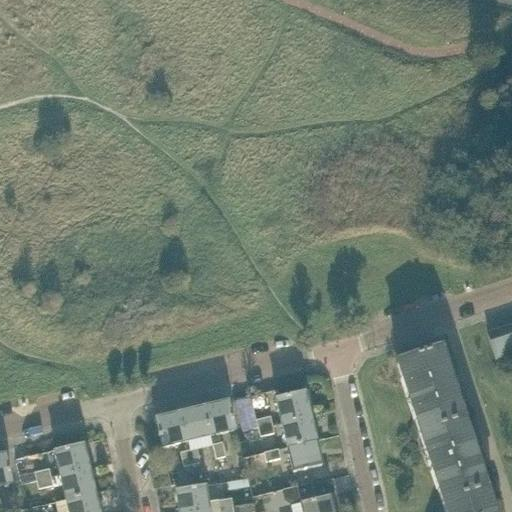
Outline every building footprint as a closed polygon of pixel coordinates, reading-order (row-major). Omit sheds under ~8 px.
[(508,356),(511,354),(511,331),(511,327),(499,331),(508,356)] [(495,360),(508,356),(499,331),(487,335),(495,360)] [(463,421),(450,382),(440,350),(396,365),(419,436),(463,421)] [(310,418),(304,393),(275,399),(281,425),(310,418)] [(210,438),(235,432),(228,402),(203,408),(210,438)] [(186,443),(210,438),(203,408),(179,414),(186,443)] [(161,449),(186,443),(179,414),(155,420),(161,449)] [(242,433),(249,431),(247,424),(256,422),(255,418),(240,421),(242,433)] [(287,449),(316,442),(310,418),(281,425),(287,449)] [(258,430),(272,427),(270,419),(256,422),(247,424),(249,431),(249,433),(258,431),(258,430)] [(485,490),(473,451),(463,421),(419,436),(442,504),(485,490)] [(272,427),(258,430),(258,431),(260,439),(274,435),(272,427)] [(292,473),(321,467),(316,442),(287,449),(292,473)] [(88,470),(83,446),(82,445),(54,452),(60,477),(88,470)] [(216,461),(225,459),(222,445),(213,447),(216,461)] [(188,452),(191,466),(200,464),(197,450),(188,452)] [(265,464),(280,460),(278,451),(263,455),(265,464)] [(183,468),(191,466),(188,452),(180,454),(183,468)] [(0,487),(12,484),(5,455),(0,456),(0,487)] [(66,501),(94,495),(88,470),(60,477),(66,501)] [(37,482),(50,479),(48,471),(35,474),(37,482)] [(233,483),(254,481),(252,471),(232,474),(233,483)] [(37,482),(25,485),(37,483),(39,491),(52,488),(50,479),(37,482)] [(178,511),(208,511),(205,487),(176,491),(178,511)] [(492,511),(485,490),(442,504),(444,511),(492,511)] [(67,511),(98,511),(94,495),(66,501),(67,511)] [(301,511),(332,511),(329,498),(300,505),(301,511)] [(218,511),(232,509),(230,500),(216,502),(218,511)] [(47,511),(58,511),(57,503),(46,506),(47,511)]
